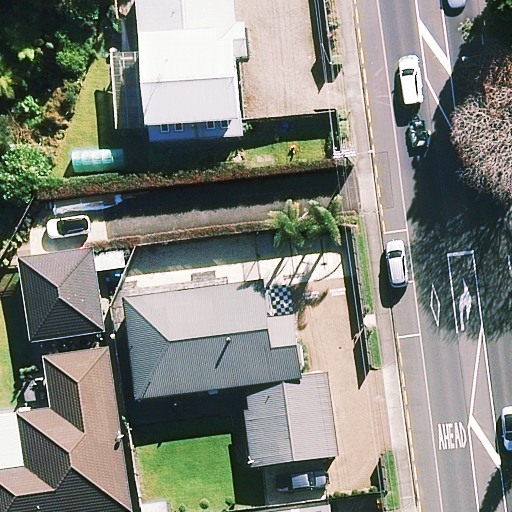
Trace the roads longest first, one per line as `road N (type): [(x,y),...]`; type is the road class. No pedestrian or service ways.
road 1 (secondary): [(495,511),(457,199)]
road 2 (secondary): [(457,199),(428,0)]
